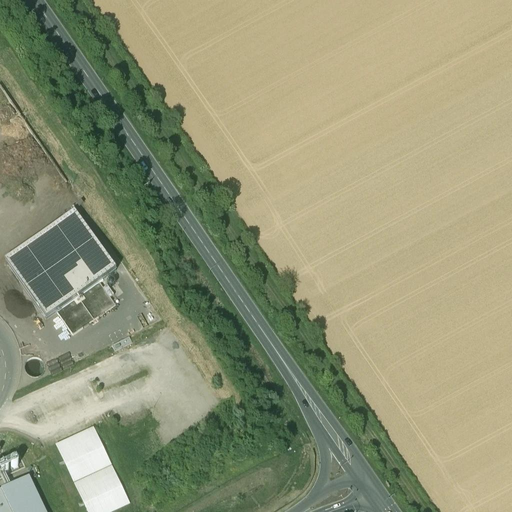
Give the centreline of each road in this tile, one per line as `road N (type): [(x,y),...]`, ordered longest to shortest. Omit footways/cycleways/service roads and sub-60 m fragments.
road 1 (track): [(418,511),(65,0)]
road 2 (primary): [(323,423),(34,0)]
